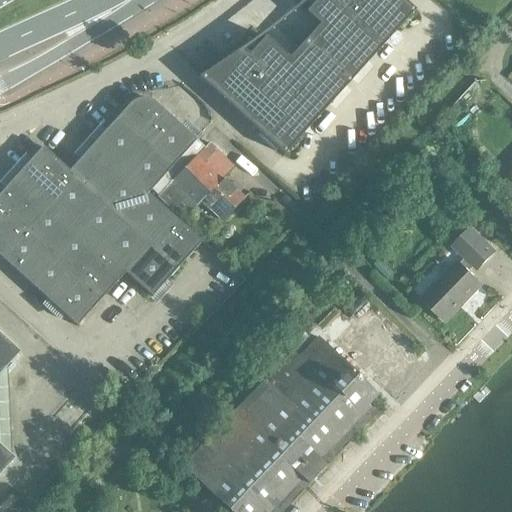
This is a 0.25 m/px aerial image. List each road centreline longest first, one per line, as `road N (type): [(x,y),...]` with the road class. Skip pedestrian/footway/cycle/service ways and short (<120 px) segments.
road 1 (unclassified): [(327,511),(511,322)]
road 2 (unclassified): [(0,81),(73,40),(113,0)]
